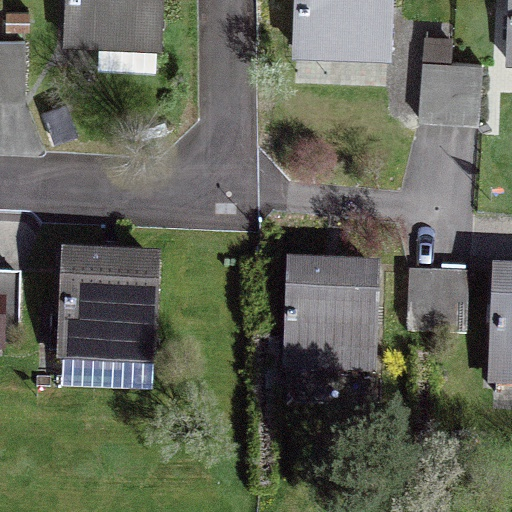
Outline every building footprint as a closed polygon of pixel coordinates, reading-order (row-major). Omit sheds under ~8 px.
[(68,0),(67,31),(99,33),(97,66),(154,70),(158,0),(68,0)] [(298,0),(297,43),(386,46),(388,0),(298,0)] [(0,98),(24,99),(24,40),(0,40),(0,98)] [(448,120),(452,62),(422,60),(418,118),(448,120)] [(481,64),(452,62),(448,120),(477,122),(481,64)] [(66,257),(62,350),(152,354),(156,261),(66,257)] [(288,267),(284,369),(374,372),(378,271),(288,267)] [(436,332),(439,273),(409,272),(406,331),(432,332),(436,332)] [(439,273),(436,332),(465,333),(468,274),(439,273)] [(0,274),(0,334),(18,335),(20,275),(0,274)] [(511,276),(497,276),(493,369),(511,369),(511,276)]
